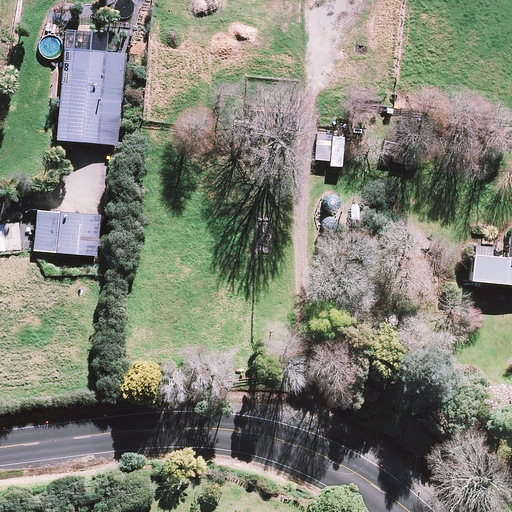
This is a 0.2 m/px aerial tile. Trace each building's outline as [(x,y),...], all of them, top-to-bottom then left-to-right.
[(124,34),(65,29),(56,138),(116,143),(124,34)] [(315,130),(313,159),(328,160),(327,167),(339,168),(342,132),(315,130)] [(286,223),(287,201),(267,201),(267,223),(286,223)] [(98,214),(35,210),(33,250),(96,253),(98,214)] [(0,251),(14,250),(13,224),(0,224),(0,251)] [(511,230),(508,230),(505,255),(488,253),(489,240),(472,239),(468,278),(511,282),(511,230)] [(269,256),(270,234),(257,234),(256,255),(269,256)]
